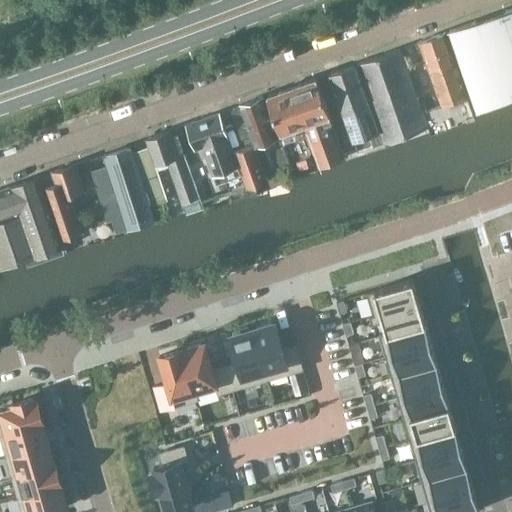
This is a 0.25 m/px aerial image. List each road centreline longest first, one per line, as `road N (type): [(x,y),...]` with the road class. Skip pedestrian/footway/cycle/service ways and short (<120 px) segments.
road 1 (residential): [(0,170),(479,0)]
road 2 (residential): [(55,341),(511,189)]
road 3 (primary): [(0,107),(298,0)]
road 4 (residential): [(501,511),(431,265)]
road 5 (primary): [(238,0),(0,87)]
road 6 (residential): [(105,511),(55,341)]
